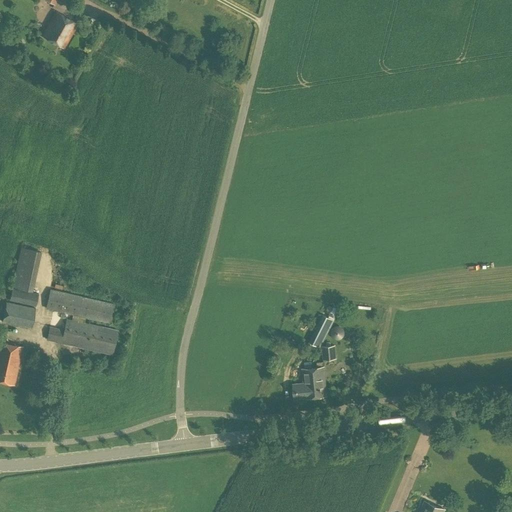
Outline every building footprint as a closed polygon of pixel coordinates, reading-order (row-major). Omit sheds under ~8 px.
[(63,48),(77,24),(55,11),(41,36),(63,48)] [(32,291),(41,251),(20,247),(12,287),(32,291)] [(36,307),(38,294),(12,288),(9,301),(36,307)] [(108,321),(112,303),(50,289),(46,308),(73,314),(72,320),(66,319),(64,330),(50,326),(47,339),(112,353),(117,330),(83,322),(85,316),(108,321)] [(31,328),(35,308),(6,302),(1,322),(31,328)] [(325,314),(332,318),(336,309),(329,306),(325,314)] [(320,347),(334,320),(322,314),(309,342),(320,347)] [(331,332),(331,333),(331,334),(331,335),(332,336),(332,337),(333,337),(333,338),(334,338),(335,338),(336,339),(337,339),(338,339),(338,338),(339,338),(340,338),(341,337),(342,336),(342,335),(343,335),(343,334),(343,333),(343,332),(343,331),(343,330),(342,329),(342,328),(341,328),(341,327),(340,327),(339,327),(339,326),(338,326),(337,326),(336,326),(335,326),(335,327),(334,327),(333,327),(333,328),(332,328),(332,329),(331,329),(331,330),(331,331),(331,332)] [(0,380),(14,384),(22,346),(0,341),(0,380)] [(322,359),(336,358),(335,345),(321,346),(322,359)] [(313,387),(314,397),(326,396),(324,367),(312,368),(313,380),(313,385),(313,387)] [(304,400),(303,398),(314,397),(313,387),(313,385),(313,380),(312,368),(301,369),(303,383),(292,384),(294,399),(295,398),(296,400),(304,400)] [(443,511),(445,510),(424,501),(419,511),(443,511)]
